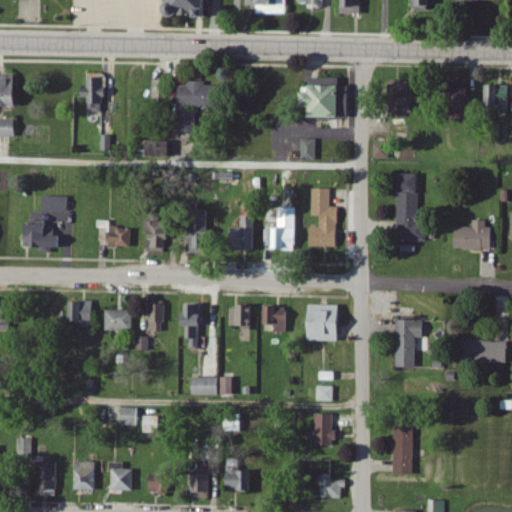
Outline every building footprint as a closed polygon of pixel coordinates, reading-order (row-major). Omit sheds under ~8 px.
[(176,0),(176,13),(198,14),(198,17),(221,17),(221,4),(216,4),(215,0),(176,0)] [(291,14),(290,0),(250,0),(251,6),(262,6),(262,14),(291,14)] [(298,0),(299,3),(312,3),(312,9),(329,8),(329,0),(298,0)] [(344,0),(345,14),(367,14),(366,0),(344,0)] [(410,0),(409,9),(429,11),(429,0),(410,0)] [(0,107),(23,107),(22,75),(0,75),(0,107)] [(84,88),(85,98),(90,98),(90,113),(107,112),(106,97),(109,97),(109,78),(92,78),(93,87),(84,88)] [(349,79),(316,78),(315,92),(309,92),(309,107),(317,107),(317,117),(348,118),(349,79)] [(182,107),(218,108),(219,82),(191,81),(191,87),(183,86),(182,107)] [(481,107),(496,107),(496,114),(506,114),(506,86),(482,86),(481,107)] [(0,137),(20,137),(20,119),(0,119),(0,137)] [(103,151),(114,152),(114,136),(104,136),(103,151)] [(319,160),(320,140),(305,140),(304,160),(319,160)] [(393,160),(394,141),(377,140),(376,159),(393,160)] [(152,156),(175,156),(176,142),(153,142),(152,156)] [(425,175),(401,174),(400,242),(425,242),(425,175)] [(341,248),(342,208),(334,208),(334,190),(314,189),(313,216),(322,217),(322,227),(314,227),(313,247),(341,248)] [(44,205),(44,211),(62,211),(62,218),(72,218),(72,198),(51,199),(51,205),(44,205)] [(300,208),(281,208),(281,230),(270,230),(270,250),(300,250),(300,208)] [(172,252),(171,216),(148,217),(150,253),(172,252)] [(244,228),(234,229),(235,250),(259,250),(258,217),(243,218),(244,228)] [(452,228),(452,251),(489,250),(489,228),(484,228),(484,221),(471,221),(471,228),(452,228)] [(28,236),(36,236),(35,252),(56,252),(56,248),(65,248),(65,233),(56,232),(56,223),(28,223),(28,236)] [(135,229),(112,229),(112,248),(135,248),(135,229)] [(211,229),(190,229),(191,253),(212,253),(211,229)] [(96,301),(74,302),(74,326),(97,325),(96,301)] [(166,332),(167,304),(151,304),(150,332),(166,332)] [(204,305),(185,305),(184,327),(189,327),(189,349),(202,350),(203,328),(209,328),(209,315),(204,315),(204,305)] [(346,306),(312,305),(311,341),(345,342),(346,306)] [(254,308),(233,307),(232,327),(245,327),(245,331),(253,331),(254,308)] [(266,307),(266,325),(276,325),(276,332),(291,333),(292,308),(266,307)] [(109,332),(136,331),(136,311),(109,311),(109,332)] [(427,320),(399,321),(400,368),(419,368),(419,339),(427,339),(427,320)] [(139,351),(151,351),(151,337),(139,338),(139,351)] [(504,363),(505,342),(459,341),(458,362),(504,363)] [(322,372),(322,381),(339,381),(339,372),(322,372)] [(196,395),(236,396),(237,378),(224,378),(224,379),(197,378),(196,395)] [(337,401),(337,387),(321,387),(321,401),(337,401)] [(142,427),(142,409),(123,409),(123,426),(142,427)] [(318,436),(313,435),(313,445),(338,445),(338,415),(318,415),(318,436)] [(164,433),(164,416),(145,417),(145,434),(164,433)] [(419,426),(398,425),(396,475),(417,475),(419,426)] [(35,439),(20,439),(19,456),(35,457),(35,439)] [(194,476),(193,498),(212,499),(213,474),(221,475),(222,460),(210,460),(209,468),(202,467),(202,476),(194,476)] [(255,471),(241,472),(241,461),(228,461),(228,486),(236,486),(236,492),(255,491),(255,471)] [(99,462),(76,463),(77,490),(100,490),(99,462)] [(137,470),(127,470),(128,464),(114,464),(113,490),(136,491),(137,470)] [(150,493),(174,493),(174,472),(150,471),(150,493)] [(325,482),(324,498),(345,499),(346,483),(325,482)] [(447,511),(448,501),(431,501),(431,511),(447,511)]
